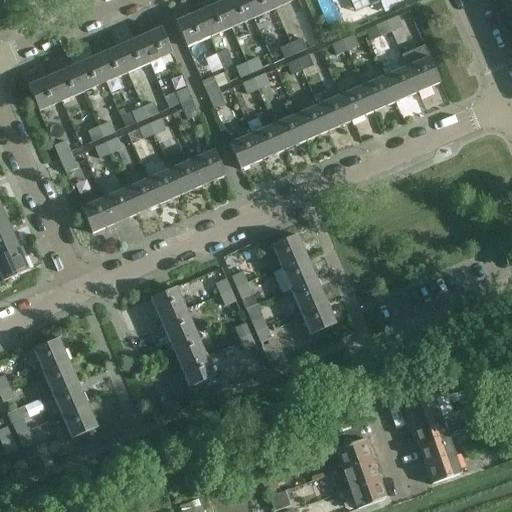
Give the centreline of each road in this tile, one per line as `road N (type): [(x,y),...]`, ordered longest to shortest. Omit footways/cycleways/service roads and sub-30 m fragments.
road 1 (residential): [(78,292),(505,103)]
road 2 (residential): [(409,493),(360,359),(371,344),(511,280)]
road 3 (residential): [(78,292),(0,116)]
road 4 (residential): [(0,59),(138,0)]
